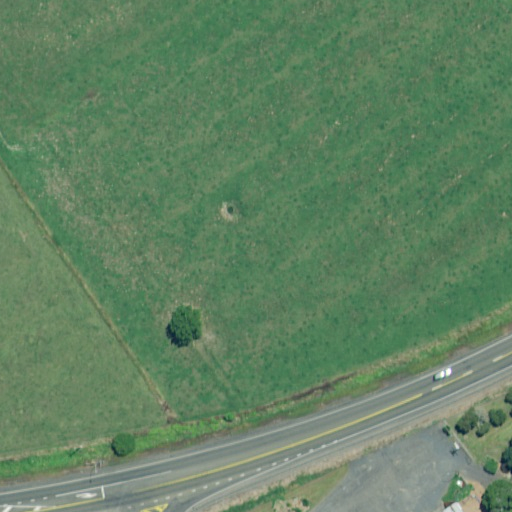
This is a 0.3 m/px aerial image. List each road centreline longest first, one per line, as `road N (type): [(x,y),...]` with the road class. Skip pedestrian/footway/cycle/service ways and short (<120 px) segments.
road 1 (primary): [(198,472),(357,421),(511,351)]
road 2 (primary): [(0,511),(119,490)]
